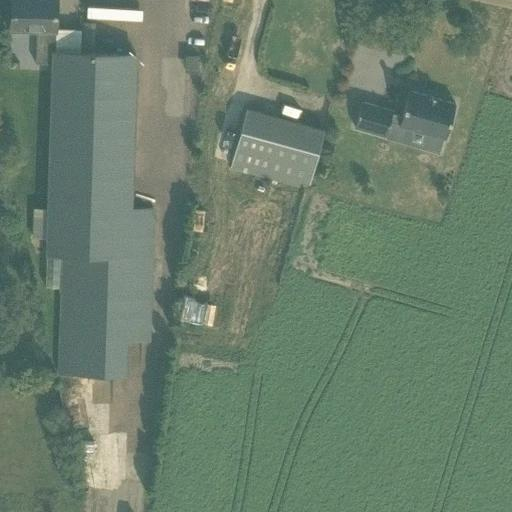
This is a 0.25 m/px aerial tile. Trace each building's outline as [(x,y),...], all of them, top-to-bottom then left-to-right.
[(67,375),(127,377),(128,341),(151,342),(156,209),(129,208),(134,77),(135,55),(54,53),(55,0),(11,0),(10,29),(36,30),(35,63),(54,64),(48,208),(34,208),(32,239),(47,239),(46,255),(61,256),(57,346),(69,347),(67,375)] [(185,56),(184,71),(198,72),(199,56),(185,56)] [(361,102),(354,127),(385,136),(389,122),(399,125),(398,126),(416,131),(427,134),(423,150),(438,154),(443,138),(445,138),(455,104),(408,90),(401,117),(391,114),(392,111),(361,102)] [(259,171),(309,185),(321,129),(246,109),(230,168),(258,176),(259,171)] [(46,256),(45,288),(58,289),(60,257),(46,256)] [(184,295),(178,317),(210,326),(216,303),(184,295)]
